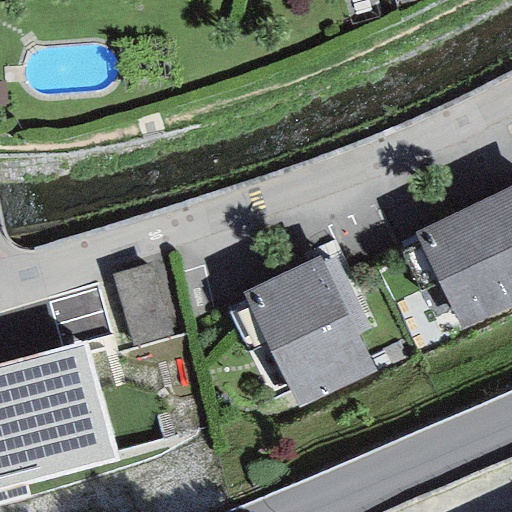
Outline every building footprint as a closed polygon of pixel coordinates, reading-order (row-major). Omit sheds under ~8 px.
[(511,186),(413,232),(460,332),(511,307),(511,186)] [(318,256),(240,293),(296,410),(375,372),(356,334),(368,328),(334,258),(321,263),(318,256)] [(170,335),(148,264),(109,275),(132,347),(170,335)] [(97,289),(48,301),(61,350),(85,344),(109,337),(97,289)] [(0,365),(0,492),(118,461),(85,344),(61,350),(0,365)]
